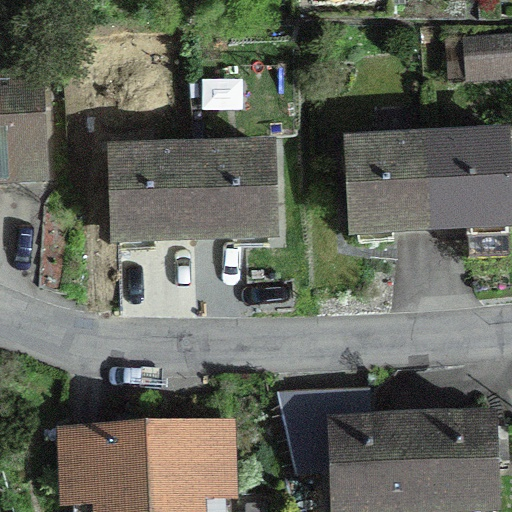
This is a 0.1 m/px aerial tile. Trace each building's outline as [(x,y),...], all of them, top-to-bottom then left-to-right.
[(511,41),(461,45),(463,80),(511,77),(511,41)] [(0,87),(0,187),(41,185),(36,89),(45,89),(45,85),(0,87)] [(503,228),(499,143),(470,145),(382,149),(347,151),(352,235),(503,228)] [(266,239),(263,154),(234,155),(149,158),(112,159),(114,244),(266,239)] [(330,457),(331,511),(350,511),(492,506),(490,459),(488,430),(329,436),(330,457)] [(220,511),(217,440),(102,445),(104,500),(69,501),(69,511),(220,511)]
